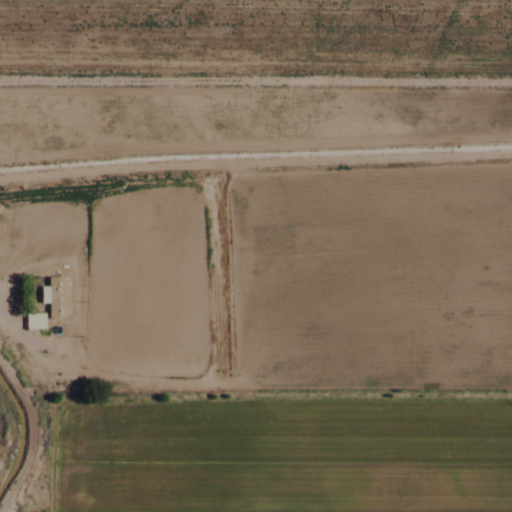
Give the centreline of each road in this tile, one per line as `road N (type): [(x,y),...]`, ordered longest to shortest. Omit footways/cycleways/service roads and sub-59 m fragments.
road 1 (track): [(0,85),(511,82),(418,157),(0,181)]
road 2 (track): [(0,372),(27,428),(24,461),(0,506)]
